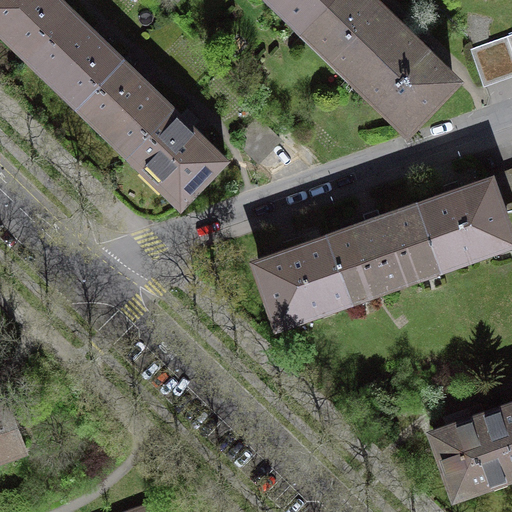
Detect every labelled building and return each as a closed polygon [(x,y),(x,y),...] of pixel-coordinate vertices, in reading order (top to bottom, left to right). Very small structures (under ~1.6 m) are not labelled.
[(27,55),(70,10),(71,9),(61,0),(0,0),(0,21),(16,38),(12,42),(26,56),(27,55)] [(294,15),(305,25),(329,0),(278,0),(286,7),(289,4),(298,12),(294,15)] [(357,69),(399,25),(374,2),(372,0),(329,0),(305,25),(315,35),(318,32),(327,40),(323,43),(342,62),(346,58),(357,69)] [(78,104),(121,59),(96,34),(70,10),(27,55),(41,68),(44,65),(67,87),(64,91),(78,104)] [(426,51),(399,25),(357,69),(368,79),(364,83),(392,110),(396,106),(411,121),(453,77),(426,51)] [(147,83),(121,59),(78,104),(92,118),(95,114),(118,136),(115,140),(129,153),(172,108),(147,83)] [(173,107),(172,108),(129,153),(128,154),(142,167),(146,163),(169,186),(165,189),(181,204),(225,158),(199,133),(173,107)] [(257,117),(236,140),(258,161),(269,150),(279,138),(257,117)] [(454,192),(419,205),(428,231),(427,232),(438,264),(457,257),(456,253),(471,248),(473,252),(491,245),(493,250),(511,244),(509,239),(510,239),(500,211),(511,207),(511,172),(489,181),(489,180),(454,192)] [(374,221),(329,237),(338,263),(339,263),(351,295),(350,291),(366,285),(367,289),(387,282),(386,278),(400,273),(402,277),(421,270),(420,266),(436,260),(437,264),(438,264),(427,232),(428,231),(419,205),(374,221)] [(331,302),(351,295),(339,263),(338,263),(329,237),(293,249),(258,262),(279,320),(282,325),(299,319),(298,314),(316,307),(315,303),(330,298),(331,302)] [(457,492),(511,471),(511,402),(484,412),(484,413),(478,415),(472,417),(472,416),(435,430),(434,429),(433,430),(456,492),(457,492)] [(0,454),(24,446),(9,404),(0,407),(0,454)] [(169,511),(165,500),(133,511),(169,511)]
